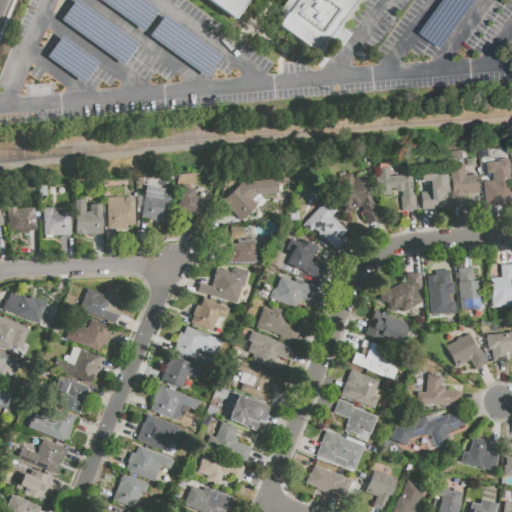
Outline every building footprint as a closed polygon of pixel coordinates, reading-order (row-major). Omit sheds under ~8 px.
[(246,0),(231,20),(204,0),(246,0)] [(354,0),(315,55),(275,25),(293,0),(354,0)] [(450,206),(448,159),(463,158),(464,176),(476,175),(477,194),(465,195),(466,206),(460,206),(450,206)] [(482,182),(492,181),(491,174),(486,174),(485,163),(498,162),(497,159),(509,158),(511,205),(491,206),(484,207),(482,182)] [(377,168),(388,168),(388,177),(399,176),(399,168),(411,167),(413,196),(414,196),(415,210),(408,211),(402,211),(401,191),(394,192),(394,189),(389,190),(389,195),(379,195),(377,168)] [(421,210),(420,192),(428,191),(428,182),(419,182),(418,170),(445,168),(447,209),(427,210),(421,210)] [(328,183),(350,173),(354,179),(357,178),(359,183),(365,180),(378,205),(375,207),(380,218),(366,224),(361,213),(359,214),(356,208),(343,214),(328,183)] [(239,220),(231,211),(222,200),(242,183),(246,187),(252,182),(259,191),(251,199),(256,204),(239,220)] [(140,218),(145,186),(165,189),(164,194),(172,195),(170,206),(167,206),(165,222),(144,219),(140,218)] [(173,210),(186,187),(195,192),(193,196),(206,203),(195,223),(191,220),(173,210)] [(105,198),(132,196),(134,225),(127,226),(127,231),(114,232),(107,233),(105,198)] [(102,204),(104,234),(98,234),(75,236),(73,200),(83,199),(84,212),(89,212),(88,205),(102,204)] [(304,223),(324,200),(336,211),(332,216),(347,231),(342,236),(346,240),(335,252),(304,223)] [(5,207),(15,205),(15,209),(32,206),(36,230),(33,230),(29,231),(29,232),(17,234),(17,231),(8,232),(5,207)] [(42,208),(56,208),(56,213),(70,213),(70,236),(66,236),(42,236),(42,208)] [(302,274),(303,271),(283,263),(280,270),(267,264),(274,248),(283,252),(289,239),(299,244),(301,239),(318,246),(312,261),(324,267),(318,281),(302,274)] [(217,265),(217,259),(216,253),(229,253),(229,242),(254,241),(255,263),(217,265)] [(511,264),(511,306),(502,308),(502,301),(492,302),(490,279),(500,278),(499,266),(511,264)] [(196,291),(197,287),(198,284),(209,287),(215,270),(229,274),(231,268),(235,269),(236,267),(248,270),(243,287),(241,287),(235,304),(196,291)] [(456,270),(473,268),(474,281),(484,280),(487,309),(460,312),(456,270)] [(451,271),(455,313),(428,316),(425,289),(435,288),(433,272),(451,271)] [(416,288),(423,301),(401,314),(398,309),(392,312),(387,304),(377,300),(382,288),(388,291),(405,280),(405,274),(421,273),(422,287),(416,288)] [(267,298),(272,288),(274,289),(279,277),(300,286),(302,283),(315,288),(310,302),(300,298),(295,310),(267,298)] [(77,309),(85,288),(104,296),(103,299),(107,300),(109,294),(124,300),(115,324),(77,309)] [(2,313),(3,310),(1,309),(3,304),(5,300),(16,304),(19,296),(28,299),(29,297),(46,303),(36,327),(2,313)] [(202,299),(229,309),(226,319),(218,316),(212,332),(192,325),(194,320),(191,318),(195,305),(199,307),(202,299)] [(278,339),(279,336),(255,326),(263,307),(270,310),(271,307),(284,312),(282,316),(287,318),(285,323),(300,329),(293,345),(278,339)] [(364,334),(374,310),(385,315),(384,317),(407,327),(399,345),(384,338),(382,342),(364,334)] [(0,346),(0,317),(28,329),(20,350),(11,347),(10,350),(0,346)] [(64,338),(70,323),(86,329),(89,320),(111,328),(108,335),(110,335),(103,354),(64,338)] [(185,326),(211,335),(207,346),(200,343),(194,360),(172,352),(179,332),(182,333),(185,326)] [(270,370),(249,361),(252,355),(246,353),(249,344),(245,342),(250,331),(291,348),(286,361),(275,357),(270,370)] [(485,335),(511,332),(511,352),(506,353),(506,360),(491,362),(490,350),(486,350),(485,335)] [(443,347),(468,333),(478,351),(480,350),(488,363),(475,370),(469,360),(455,368),(443,347)] [(363,339),(394,353),(389,365),(402,370),(396,384),(362,369),(366,359),(356,355),(363,339)] [(56,360),(65,364),(72,347),(100,358),(90,385),(53,370),(56,360)] [(0,382),(0,352),(15,359),(5,384),(0,382)] [(160,380),(169,356),(208,370),(204,382),(186,375),(181,388),(160,380)] [(240,384),(237,382),(241,374),(231,370),(235,358),(272,374),(268,384),(276,388),(269,404),(247,395),(250,388),(240,384)] [(350,370),(380,383),(374,395),(377,396),(372,409),(339,395),(350,370)] [(416,393),(424,393),(426,375),(442,376),(441,386),(445,386),(445,390),(461,391),(459,408),(415,404),(416,393)] [(68,380),(89,388),(79,413),(58,405),(61,398),(51,395),(58,379),(67,383),(68,380)] [(0,386),(14,392),(7,410),(0,407),(0,386)] [(159,386),(199,401),(196,411),(187,408),(184,415),(181,414),(178,420),(171,417),(170,420),(149,412),(159,386)] [(227,420),(238,395),(269,408),(262,423),(259,421),(254,431),(227,420)] [(342,403),(376,418),(368,436),(334,422),(342,403)] [(37,432),(41,421),(48,423),(53,410),(77,419),(67,444),(37,432)] [(435,448),(429,434),(423,437),(422,435),(407,441),(401,426),(439,410),(441,417),(459,410),(465,424),(449,431),(450,434),(447,435),(450,442),(435,448)] [(146,415),(179,427),(173,446),(169,445),(166,452),(136,441),(146,415)] [(209,435),(214,438),(220,421),(237,428),(233,437),(237,439),(236,442),(252,448),(245,463),(241,461),(240,464),(203,448),(209,435)] [(315,456),(326,431),(363,447),(353,472),(315,456)] [(460,464),(463,452),(467,453),(467,451),(469,451),(472,438),(488,441),(487,448),(493,449),(499,450),(495,471),(460,464)] [(16,460),(21,448),(36,454),(42,439),(67,449),(64,458),(61,457),(58,465),(59,465),(55,475),(16,460)] [(502,444),(511,444),(511,476),(504,477),(502,444)] [(137,446),(163,456),(153,482),(124,472),(131,452),(135,454),(137,446)] [(195,472),(203,451),(243,468),(238,479),(228,475),(227,478),(221,476),(217,487),(204,481),(206,476),(195,472)] [(314,466),(351,481),(343,500),(303,484),(307,475),(309,475),(314,466)] [(16,494),(20,484),(25,486),(31,470),(52,478),(42,504),(16,494)] [(363,492),(372,470),(397,481),(383,511),(371,507),(375,497),(363,492)] [(121,475),(147,484),(144,494),(139,492),(133,509),(111,501),(121,475)] [(406,481),(424,489),(415,510),(419,511),(418,511),(389,511),(396,497),(399,498),(406,481)] [(197,511),(182,506),(190,486),(200,491),(202,487),(215,492),(211,502),(226,509),(224,511),(197,511)] [(458,511),(435,511),(442,487),(464,493),(458,511)] [(3,511),(10,495),(40,507),(37,511),(3,511)] [(464,511),(467,503),(482,507),(485,497),(492,499),(491,502),(496,503),(493,511),(464,511)] [(502,511),(504,502),(511,502),(511,511),(502,511)]
